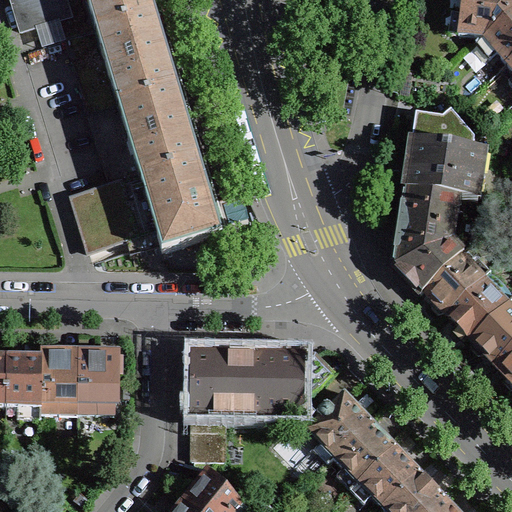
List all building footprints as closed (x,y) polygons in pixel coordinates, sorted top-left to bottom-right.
[(11,0),(21,33),(61,21),(62,26),(72,23),(77,40),(97,34),(87,0),(11,0)] [(77,40),(67,43),(112,190),(72,202),(88,256),(128,244),(132,256),(161,247),(163,254),(221,237),(210,200),(187,123),(164,48),(149,0),(87,0),(97,34),(77,40)] [(511,0),(463,0),(458,36),(484,41),(511,73),(511,0)] [(431,131),(429,145),(473,151),(474,140),(452,113),(431,131)] [(479,152),(473,151),(429,145),(412,142),(410,156),(404,197),(393,269),(420,297),(424,293),(460,258),(463,255),(453,244),(459,200),(471,202),(479,152)] [(511,311),(460,258),(424,293),(428,297),(428,298),(433,303),(431,309),(439,316),(444,315),(446,317),(451,322),(457,328),(455,334),(463,342),(469,340),(470,342),(472,343),(470,349),(473,353),(474,353),(478,357),(484,356),(494,367),(499,372),(505,378),(503,383),(511,392),(511,391),(511,311)] [(0,409),(6,410),(19,410),(18,422),(40,422),(40,416),(60,417),(60,406),(78,406),(77,417),(98,417),(98,406),(116,407),(117,355),(89,355),(78,355),(53,354),(41,354),(20,354),(20,359),(13,359),(6,359),(0,358),(0,409)] [(192,464),(224,464),(224,422),(285,423),(332,378),(314,360),(291,359),(291,357),(247,356),(191,356),(192,464)] [(327,465),(333,460),(383,511),(456,511),(451,506),(425,479),(402,455),(377,429),(357,408),(345,395),(331,408),(327,404),(316,415),(320,419),(306,432),(320,446),(314,452),(327,465)] [(175,511),(245,511),(208,473),(195,488),(189,487),(185,492),(181,498),(183,503),(175,511)] [(44,491),(26,511),(62,511),(65,509),(44,491)]
